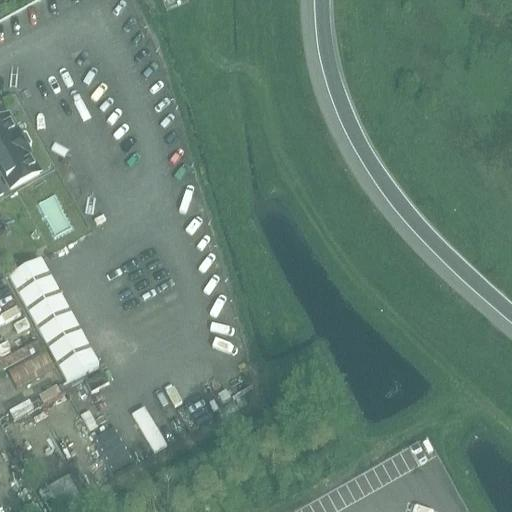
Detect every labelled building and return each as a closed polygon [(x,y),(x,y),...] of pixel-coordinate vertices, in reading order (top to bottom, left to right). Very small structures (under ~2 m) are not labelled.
[(0,120),(0,176),(9,194),(41,176),(8,116),(0,120)] [(8,279),(66,385),(98,367),(40,262),(8,279)] [(6,372),(16,391),(53,371),(43,352),(6,372)] [(8,416),(13,424),(66,396),(61,387),(8,416)] [(71,408),(76,425),(86,422),(81,405),(71,408)]
